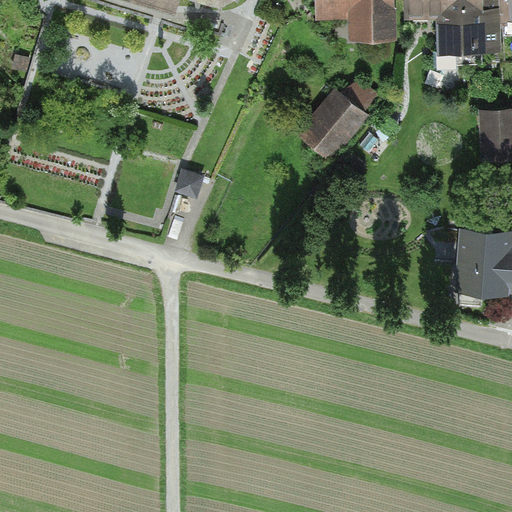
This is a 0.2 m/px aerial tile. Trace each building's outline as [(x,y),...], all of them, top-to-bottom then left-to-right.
[(316,0),(317,15),(350,15),(350,37),(397,36),(395,0),(316,0)] [(442,14),(441,0),(406,0),(407,15),(442,14)] [(444,55),(486,53),(483,0),(441,0),(442,14),(444,55)] [(511,0),(503,0),(505,23),(511,22),(511,0)] [(331,95),(294,142),(331,170),(367,122),(331,95)] [(511,112),(480,115),(484,163),(511,160),(511,112)] [(205,171),(184,165),(177,186),(198,193),(205,171)] [(511,235),(458,232),(454,297),(505,300),(506,294),(511,294),(511,245),(511,235)]
